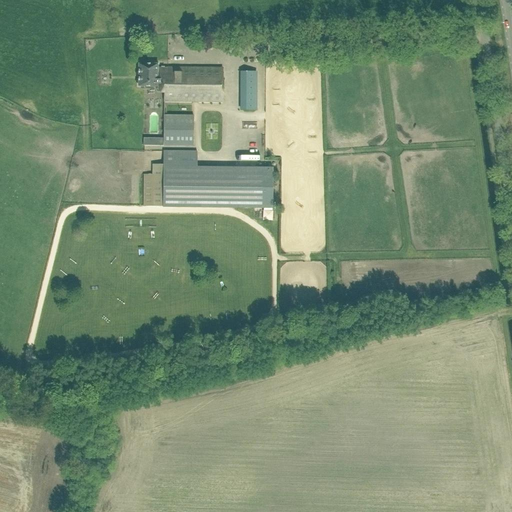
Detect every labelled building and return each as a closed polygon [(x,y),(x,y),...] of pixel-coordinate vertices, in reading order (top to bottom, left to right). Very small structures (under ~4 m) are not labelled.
[(164,101),(221,102),(222,69),(157,68),(158,64),(138,64),(138,86),(158,87),(158,92),(164,92),(164,101)] [(240,110),(255,110),(256,72),(240,72),(240,110)] [(163,145),(192,146),(193,116),(164,115),(163,145)] [(162,207),(272,208),(272,168),(197,167),(196,152),(163,151),(162,207)] [(149,174),(141,174),(141,205),(159,205),(159,164),(149,164),(149,174)]
